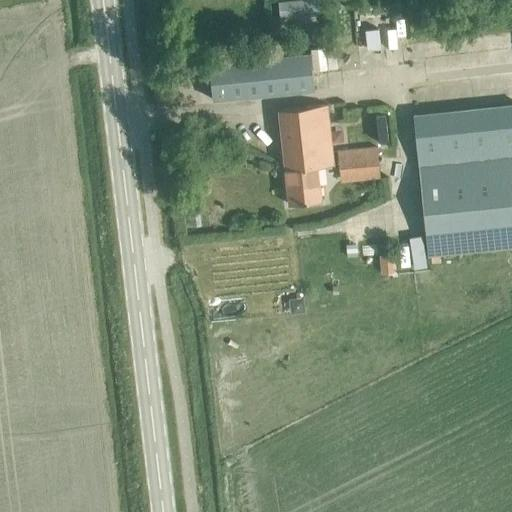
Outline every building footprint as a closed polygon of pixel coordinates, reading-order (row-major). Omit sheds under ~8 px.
[(277,0),(280,20),(306,17),(305,10),(317,8),(316,0),(277,0)] [(411,27),(411,5),(399,4),(398,27),(411,27)] [(396,10),(381,12),(384,41),(398,39),(396,10)] [(209,63),(212,99),(314,89),(310,53),(209,63)] [(341,141),(330,142),(326,104),(278,109),(289,204),(321,200),(317,166),(333,164),(331,152),(337,152),(340,182),(380,178),(377,146),(342,149),(341,141)] [(511,105),(414,116),(420,164),(511,154),(511,105)] [(511,156),(418,166),(428,255),(511,245),(511,156)]
